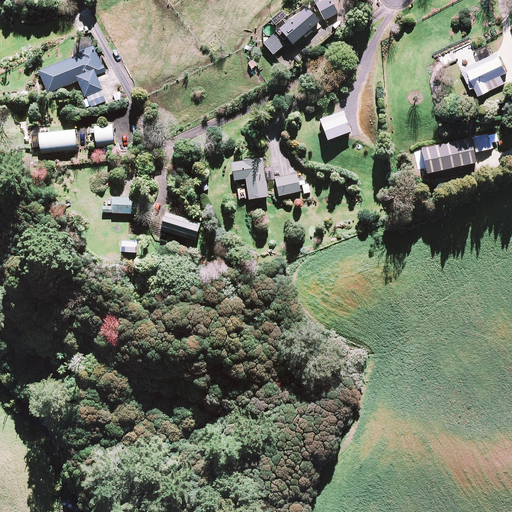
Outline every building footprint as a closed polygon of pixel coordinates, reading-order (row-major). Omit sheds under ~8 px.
[(335,19),(333,16),(338,13),(329,0),(324,0),(316,5),(325,21),(327,19),(329,23),(335,19)] [(305,38),(312,32),(310,30),(319,23),(305,6),(278,29),(292,45),(303,36),(305,38)] [(283,46),(274,35),(263,44),(273,55),(283,46)] [(78,81),(85,98),(88,97),(92,107),(107,101),(96,76),(105,72),(94,46),(79,52),(80,55),(39,72),(48,93),(78,81)] [(506,72),(497,53),(461,69),(470,89),(474,87),(478,95),(504,84),(500,75),(506,72)] [(96,127),(96,129),(91,129),(91,134),(96,134),(96,146),(114,146),(114,127),(96,127)] [(77,148),(76,131),(32,135),(34,147),(41,147),(42,151),(77,148)] [(488,136),(474,138),(476,152),(491,150),(488,136)] [(473,153),(470,139),(420,149),(425,174),(475,164),(473,153)] [(268,197),(262,159),(231,164),(234,181),(244,179),(247,200),(268,197)] [(300,192),(296,174),(275,179),(278,196),(300,192)] [(310,193),(309,184),(305,184),(305,180),(299,181),(299,186),(302,186),(303,194),(310,193)] [(137,214),(137,198),(113,198),(113,207),(104,206),(104,213),(137,214)] [(201,224),(167,214),(162,231),(196,241),(201,224)]
